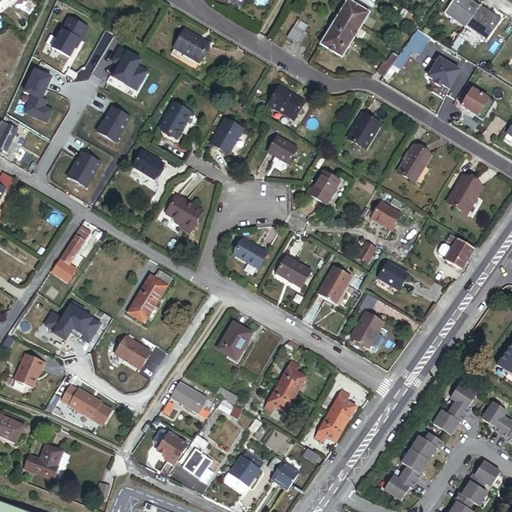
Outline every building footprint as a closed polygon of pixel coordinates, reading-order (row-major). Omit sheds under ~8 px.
[(340,58),(371,8),(357,0),(351,0),(352,0),(350,0),(349,0),(348,2),(346,1),(319,45),(340,58)] [(477,5),(469,0),(450,0),(444,10),(456,18),(454,21),(462,28),(464,26),(473,32),(477,27),(487,35),(499,17),(478,3),(477,5)] [(391,14),(395,8),(391,5),(387,12),(391,14)] [(415,19),(400,9),(395,17),(410,27),(415,19)] [(81,41),(89,28),(69,17),(52,49),(69,58),(80,40),(81,41)] [(305,37),(293,30),(286,42),(298,49),(305,37)] [(398,69),(410,51),(413,53),(414,51),(418,54),(428,39),(415,30),(392,65),(398,69)] [(198,66),(209,48),(183,33),(170,55),(179,60),(181,56),(198,66)] [(137,92),(148,73),(138,67),(141,61),(119,49),(111,62),(119,66),(113,78),(137,92)] [(447,89),(457,71),(436,58),(425,75),(433,80),(431,82),(438,86),(439,84),(447,89)] [(376,73),(383,77),(391,65),(384,61),(376,73)] [(44,107),(47,101),(42,99),(52,78),(35,70),(25,92),(32,96),(24,113),(46,123),(52,111),(44,107)] [(299,103),(276,89),(265,108),(289,121),(299,103)] [(493,104),(472,91),(468,97),(464,95),(461,100),(464,103),(461,107),(482,121),(493,104)] [(174,103),(159,128),(176,138),(191,113),(174,103)] [(116,144),(130,119),(112,109),(103,123),(102,122),(97,132),(116,144)] [(380,125),(363,114),(349,137),(366,148),(380,125)] [(0,149),(7,152),(17,129),(19,125),(4,117),(0,126),(0,149)] [(226,154),(239,131),(221,120),(207,143),(226,154)] [(511,123),(502,137),(511,142),(511,123)] [(306,155),(286,143),(276,160),(297,172),(306,155)] [(432,156),(414,145),(398,171),(417,182),(432,156)] [(163,164),(142,152),(133,167),(155,179),(163,164)] [(86,189),(101,164),(83,154),(79,161),(74,169),(73,168),(67,177),(86,189)] [(327,199),(341,176),(325,166),(311,190),(327,199)] [(9,193),(16,182),(3,174),(0,178),(0,199),(5,191),(9,193)] [(465,212),(479,187),(463,177),(448,202),(465,212)] [(200,215),(173,200),(164,216),(172,221),(181,226),(179,230),(178,232),(187,237),(200,215)] [(400,214),(381,203),(371,218),(390,230),(400,214)] [(179,230),(181,226),(172,221),(170,225),(179,230)] [(466,262),(473,250),(449,236),(447,239),(446,242),(453,245),(451,249),(444,245),(441,246),(437,253),(438,256),(445,260),(444,262),(458,270),(460,271),(463,269),(466,270),(469,264),(466,262)] [(76,270),(68,265),(83,242),(75,237),(55,268),(70,279),(76,270)] [(268,251),(244,237),(234,252),(258,267),(268,251)] [(375,251),(364,244),(355,258),(367,265),(375,251)] [(311,271),(286,256),(276,272),(301,287),(311,271)] [(405,276),(386,264),(377,278),(396,290),(405,276)] [(334,306),(350,279),(332,269),(316,296),(334,306)] [(144,324),(172,282),(159,273),(155,280),(151,278),(127,313),(144,324)] [(372,298),(365,293),(355,309),(362,314),(372,298)] [(60,317),(52,311),(43,325),(52,330),(51,332),(65,341),(70,333),(88,344),(101,322),(84,312),(86,309),(72,300),(70,303),(69,303),(60,317)] [(367,349),(381,324),(363,314),(349,338),(367,349)] [(234,324),(218,350),(237,361),(253,335),(234,324)] [(152,351),(126,335),(113,354),(140,371),(152,351)] [(295,355),(298,348),(290,343),(283,349),(295,355)] [(511,343),(510,346),(509,345),(501,355),(503,356),(497,365),(503,370),(511,376),(511,343)] [(46,364),(26,355),(14,380),(33,389),(41,372),(43,372),(46,364)] [(296,393),(306,376),(297,370),(300,365),(293,360),(279,382),(296,393)] [(511,376),(503,370),(501,373),(511,380),(511,376)] [(346,376),(340,372),(335,380),(341,383),(346,376)] [(208,401),(179,382),(170,397),(199,416),(203,409),(208,401)] [(285,410),(296,393),(279,382),(265,405),(272,409),(275,404),(285,410)] [(477,395),(459,383),(449,400),(454,403),(447,415),(441,411),(432,424),(451,436),(459,422),(462,424),(470,411),(468,410),(477,395)] [(94,399),(93,401),(89,398),(90,397),(78,390),(77,391),(70,386),(61,401),(68,405),(68,406),(91,421),(101,404),(94,399)] [(223,399),(227,393),(219,389),(216,395),(223,399)] [(346,425),(357,408),(348,402),(351,397),(344,392),(330,415),(346,425)] [(223,399),(233,405),(237,399),(227,393),(223,399)] [(233,405),(223,399),(218,409),(229,415),(234,406),(233,405)] [(507,412),(492,403),(481,419),(495,428),(493,431),(507,440),(508,438),(511,440),(511,423),(503,417),(507,412)] [(170,404),(164,414),(168,416),(174,406),(170,404)] [(242,411),(234,406),(229,415),(237,420),(242,411)] [(203,409),(199,416),(205,420),(209,414),(203,409)] [(248,413),(261,420),(263,417),(250,409),(248,413)] [(22,426),(0,415),(0,439),(13,445),(14,445),(22,426)] [(336,442),(346,425),(330,415),(316,437),(323,441),(326,436),(336,442)] [(187,447),(169,434),(156,452),(166,459),(165,460),(173,466),(175,464),(187,447)] [(397,480),(393,477),(384,491),(400,502),(409,488),(412,490),(421,477),(419,475),(437,448),(439,449),(442,444),(427,434),(423,442),(417,438),(401,463),(406,467),(397,480)] [(320,447),(302,436),(298,443),(309,449),(316,453),(320,447)] [(178,465),(184,468),(202,441),(196,437),(178,465)] [(13,445),(0,439),(0,443),(11,448),(13,445)] [(209,467),(212,463),(200,455),(208,444),(202,441),(184,468),(183,470),(200,481),(205,484),(213,470),(209,467)] [(30,455),(25,470),(53,480),(63,451),(45,445),(40,459),(30,455)] [(316,453),(309,449),(304,457),(315,463),(320,455),(316,453)] [(245,451),(229,474),(247,486),(262,464),(245,451)] [(267,468),(274,473),(281,463),(274,457),(267,468)] [(471,511),(468,510),(473,503),(479,507),(487,494),(481,490),(485,484),(490,488),(500,473),(484,462),(475,476),(471,474),(467,481),(469,482),(461,495),(458,494),(454,501),(456,502),(449,511),(471,511)] [(298,474),(281,463),(274,473),(270,478),(286,490),(298,474)] [(247,486),(229,474),(226,479),(226,482),(241,492),(243,492),(247,486)] [(113,486),(109,484),(105,499),(109,500),(113,486)]
